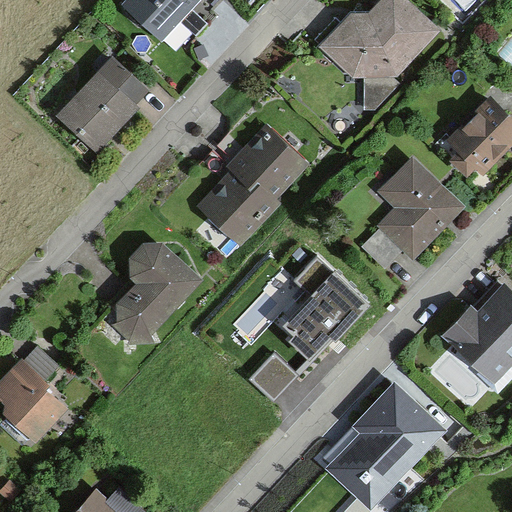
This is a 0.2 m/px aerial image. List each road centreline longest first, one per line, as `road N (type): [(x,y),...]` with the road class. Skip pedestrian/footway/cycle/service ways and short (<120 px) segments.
road 1 (residential): [(290,0),(0,310)]
road 2 (residential): [(511,224),(234,511)]
